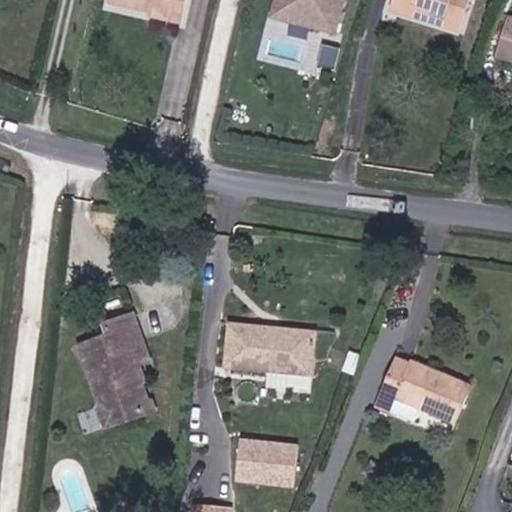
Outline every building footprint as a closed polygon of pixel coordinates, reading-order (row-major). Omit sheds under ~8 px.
[(108,0),(106,7),(148,15),(150,7),(113,0),(108,0)] [(113,0),(150,7),(148,15),(184,26),(185,0),(113,0)] [(332,43),(343,0),(277,0),(276,9),(291,13),(286,31),(332,43)] [(394,0),(391,12),(434,23),(430,34),(462,42),(473,0),(472,0),(394,0)] [(286,31),(291,13),(276,9),(271,27),(286,31)] [(430,34),(434,23),(391,12),(388,24),(430,34)] [(511,28),(499,66),(511,69),(511,28)] [(360,247),(353,266),(361,269),(353,289),(377,298),(393,260),(360,247)] [(353,289),(361,269),(353,266),(345,285),(353,289)] [(108,328),(111,338),(81,349),(107,417),(144,403),(130,365),(144,360),(138,345),(146,342),(137,317),(108,328)] [(315,332),(228,323),(224,366),(311,376),(315,332)] [(394,394),(409,400),(413,391),(435,400),(434,404),(468,420),(482,385),(426,362),(424,367),(407,360),(394,394)] [(435,400),(413,391),(409,400),(431,410),(434,404),(435,400)] [(300,445),(238,438),(233,485),(295,492),(300,445)]
